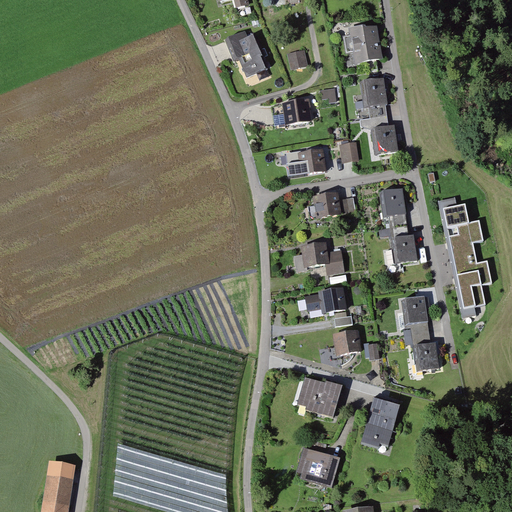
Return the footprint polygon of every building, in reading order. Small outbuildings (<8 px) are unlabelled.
[(362,29),(348,29),(349,38),(344,39),(346,57),(354,56),(355,69),(379,67),(377,57),(381,56),(377,28),(362,29)] [(251,33),(227,42),(232,53),(234,52),(245,79),(269,70),(264,57),(266,56),(259,38),(254,40),(251,33)] [(305,52),(287,55),(291,71),(308,67),(305,52)] [(390,107),(386,82),(362,85),(365,110),(368,110),(387,107),(390,107)] [(322,90),(323,103),(339,102),(338,89),(322,90)] [(307,103),(284,106),(287,131),(310,129),(307,103)] [(368,110),(372,134),(390,131),(387,107),(368,110)] [(390,131),(372,134),(375,159),(402,155),(398,130),(390,131)] [(360,145),(342,147),(344,167),(362,165),(360,145)] [(325,153),(296,158),(300,180),(329,176),(325,153)] [(404,193),(381,196),(385,221),(393,220),(407,218),(404,193)] [(340,196),(314,200),(318,223),(344,220),(340,196)] [(355,202),(348,203),(350,218),(357,217),(355,202)] [(464,205),(441,210),(461,308),(484,304),(480,283),(490,281),(485,259),(475,261),(471,241),(481,239),(476,219),(467,221),(464,205)] [(410,240),(407,218),(393,220),(396,242),(410,240)] [(396,242),(392,243),(393,254),(388,255),(390,268),(396,267),(418,264),(414,239),(410,240),(396,242)] [(304,259),(295,260),(297,276),(308,275),(308,271),(328,269),(331,268),(330,257),(328,246),(302,249),(304,259)] [(342,256),(330,257),(331,268),(328,269),(329,278),(344,276),(342,256)] [(346,293),(320,296),(321,302),(308,304),(309,314),(321,313),(322,319),(349,316),(346,293)] [(424,301),(403,304),(408,329),(411,329),(429,325),(424,301)] [(353,320),(336,322),(337,330),(354,327),(353,320)] [(429,325),(411,329),(415,348),(433,345),(429,325)] [(357,333),(334,337),(338,357),(360,353),(357,333)] [(415,348),(414,349),(418,368),(413,369),(415,377),(424,376),(424,373),(441,370),(436,344),(433,345),(415,348)] [(383,361),(379,345),(370,347),(374,363),(383,361)] [(344,389),(307,378),(300,400),(308,403),(305,413),(333,422),(344,389)] [(400,409),(374,402),(362,447),(379,451),(381,444),(390,447),(400,409)] [(340,460),(305,448),(300,464),(309,467),(304,480),(330,490),(340,460)] [(69,511),(75,481),(48,477),(42,511),(69,511)] [(208,511),(227,511),(227,496),(208,497),(208,511)]
